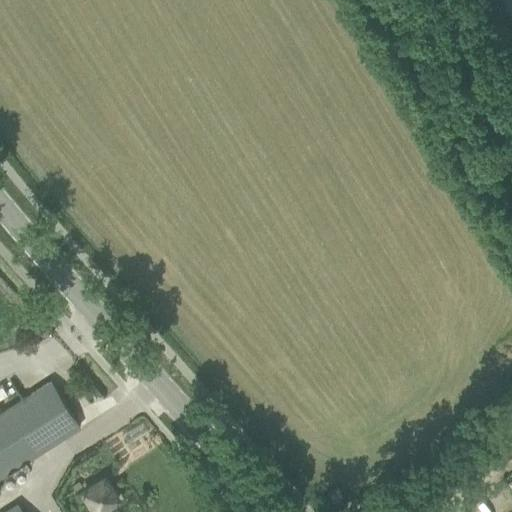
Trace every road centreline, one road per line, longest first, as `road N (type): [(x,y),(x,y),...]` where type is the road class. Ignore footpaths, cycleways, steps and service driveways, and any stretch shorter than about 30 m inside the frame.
road 1 (tertiary): [(268,511),(0,201)]
road 2 (track): [(363,511),(511,420)]
